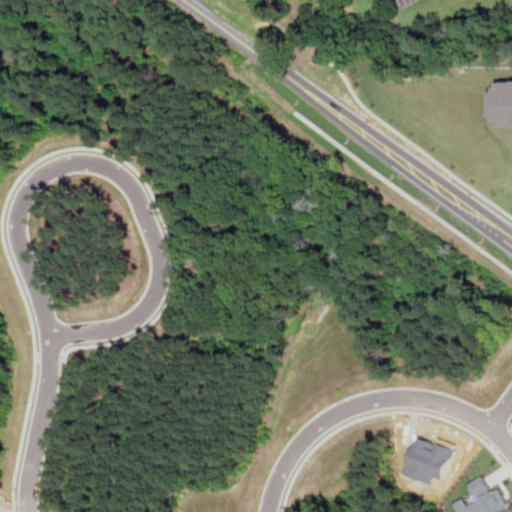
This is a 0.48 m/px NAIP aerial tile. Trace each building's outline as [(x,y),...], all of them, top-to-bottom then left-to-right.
[(511,84),(493,85),(493,120),(511,119),(511,84)] [(107,90),(96,120),(119,129),(116,136),(133,142),(148,102),(141,99),(138,102),(107,90)] [(0,164),(2,167),(15,156),(11,151),(25,139),(9,120),(0,127),(0,164)] [(143,149),(160,171),(166,167),(172,175),(183,167),(172,153),(181,146),(187,154),(197,147),(179,122),(143,149)] [(186,230),(226,213),(222,206),(216,208),(203,176),(172,188),(184,217),(181,218),(186,230)] [(189,237),(190,255),(195,255),(196,278),(237,276),(236,264),(231,264),(231,246),(225,246),(224,236),(189,237)] [(184,298),(167,328),(199,346),(202,342),(207,344),(214,332),(209,330),(217,316),(184,298)] [(410,317),(404,360),(418,362),(418,357),(432,359),(437,321),(410,317)] [(340,335),(346,366),(370,361),(371,367),(387,364),(378,320),(368,322),(369,330),(340,335)] [(0,344),(0,382),(16,383),(16,371),(8,371),(9,345),(0,344)] [(291,357),(282,364),(278,358),(265,368),(269,374),(263,378),(277,395),(293,382),(302,393),(313,384),(291,357)] [(240,395),(236,400),(241,404),(224,427),(251,447),(256,440),(251,437),(260,424),(269,430),(276,420),(240,395)] [(0,429),(6,431),(11,403),(0,401),(0,429)] [(418,435),(406,468),(435,478),(437,472),(447,476),(457,449),(418,435)] [(73,443),(70,461),(65,460),(62,479),(105,486),(109,458),(98,456),(97,465),(86,464),(89,445),(73,443)] [(333,456),(351,489),(385,470),(372,447),(351,459),(345,449),(333,456)] [(457,502),(463,511),(493,511),(506,504),(495,487),(492,490),(484,477),(472,485),(481,498),(469,505),(464,497),(457,502)]
